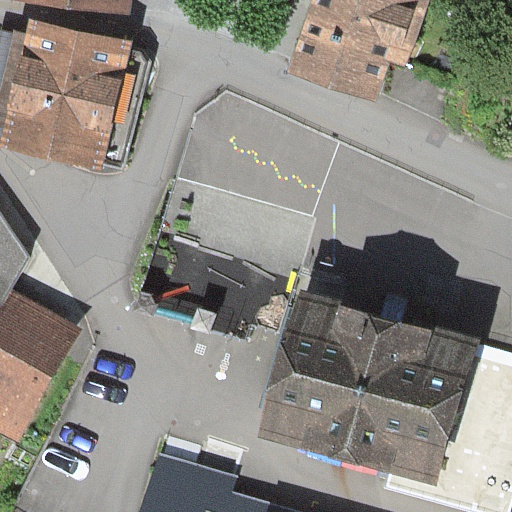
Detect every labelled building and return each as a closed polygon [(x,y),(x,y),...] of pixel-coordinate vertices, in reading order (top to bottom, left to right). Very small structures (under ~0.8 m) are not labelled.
[(139,0),(30,0),(138,12),(139,0)] [(431,0),(317,0),(294,68),(383,98),(396,58),(410,64),(431,0)] [(35,27),(11,137),(104,157),(128,47),(35,27)] [(25,246),(0,216),(0,296),(4,289),(25,246)] [(308,287),(268,434),(395,468),(446,482),(484,347),(487,338),(308,287)] [(74,324),(4,289),(0,296),(0,414),(24,426),(74,324)] [(446,482),(395,468),(391,484),(489,511),(511,511),(511,354),(484,347),(446,482)] [(168,462),(152,511),(244,511),(235,509),(243,485),(168,462)]
